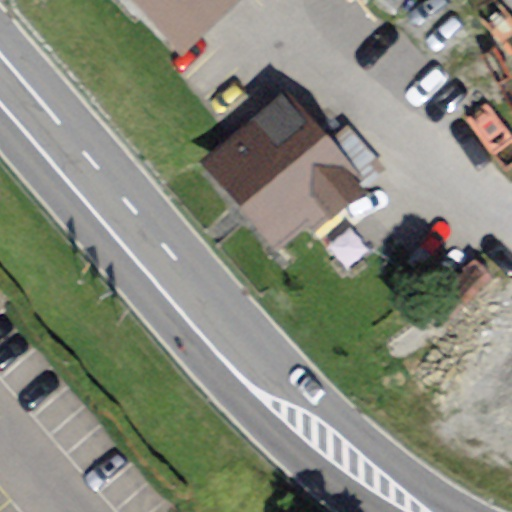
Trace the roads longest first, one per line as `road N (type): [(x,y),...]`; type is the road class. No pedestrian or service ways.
road 1 (primary): [(418,511),(296,415),(0,77)]
road 2 (track): [(289,55),(422,170),(511,222)]
